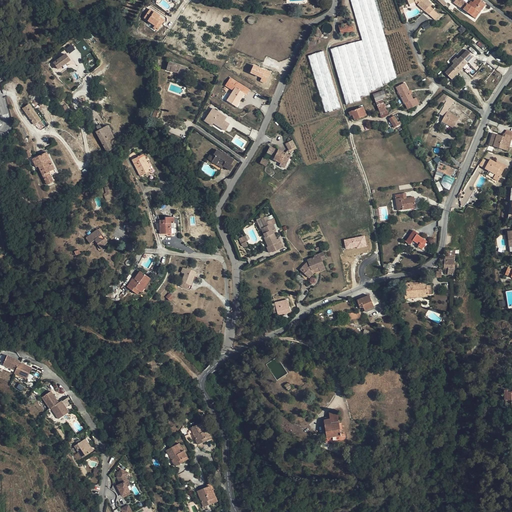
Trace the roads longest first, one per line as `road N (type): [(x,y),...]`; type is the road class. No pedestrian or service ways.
road 1 (residential): [(511,71),(450,199),(432,261),(316,304),(225,358)]
road 2 (residential): [(334,0),(304,33),(221,201),(219,228),(236,287),(225,358)]
road 3 (unknown): [(100,119),(86,92),(76,96),(88,163),(81,164),(59,135),(33,129),(0,87)]
road 4 (track): [(202,381),(176,346),(143,331),(110,342),(46,314),(0,314)]
road 5 (residential): [(100,511),(105,454),(93,427),(51,372),(22,354)]
road 6 (residential): [(225,358),(201,386),(225,440),(237,511)]
